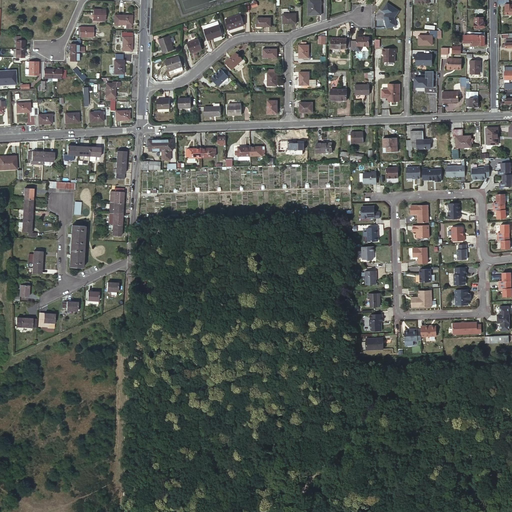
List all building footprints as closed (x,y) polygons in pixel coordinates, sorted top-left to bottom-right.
[(308,0),(308,15),(321,15),(320,0),(308,0)] [(387,2),(382,10),(386,13),(384,16),(387,28),(397,25),(395,18),(400,10),(387,2)] [(94,9),(94,20),(106,20),(106,9),(94,9)] [(284,13),(284,23),(297,23),(297,13),(284,13)] [(132,15),(115,14),(114,24),(126,24),(125,28),(131,28),(132,15)] [(226,20),(229,30),(244,25),(241,15),(226,20)] [(257,17),(257,26),(271,26),(271,17),(257,17)] [(475,28),(480,28),(485,28),(485,24),(483,24),(483,18),(475,18),(475,28)] [(201,26),(203,31),(218,25),(216,21),(201,26)] [(203,31),(206,41),(221,36),(218,25),(203,31)] [(76,36),(94,37),(94,27),(78,27),(78,31),(76,31),(76,36)] [(123,37),(123,50),(132,50),(132,32),(122,32),(122,37),(123,37)] [(484,42),(484,32),(474,32),(474,36),(464,36),(464,45),(486,45),(486,42),(484,42)] [(16,40),(16,48),(24,48),(24,40),(20,40),(20,35),(13,35),(13,40),(16,40)] [(432,35),(430,35),(419,35),(419,44),(432,45),(432,35)] [(158,40),(163,54),(174,51),(169,36),(158,40)] [(331,36),(331,47),(346,48),(346,47),(346,39),(346,38),(336,38),(336,36),(331,36)] [(358,48),(358,45),(371,45),(370,36),(358,36),(358,40),(350,40),(350,47),(350,48),(358,48)] [(502,44),(502,48),(511,47),(511,38),(506,39),(506,44),(502,44)] [(186,43),(190,54),(201,50),(198,39),(186,43)] [(74,44),(70,44),(70,52),(79,53),(84,53),(84,46),(79,46),(79,44),(81,44),(81,40),(79,40),(76,40),(74,40),(74,44)] [(299,45),(299,58),(304,58),(304,60),(307,60),(307,59),(310,59),(310,56),(308,56),(309,45),(299,45)] [(16,48),(13,48),(13,57),(13,61),(20,61),(20,57),(24,57),(24,55),(26,56),(26,52),(24,52),(24,48),(16,48)] [(263,48),(263,57),(277,57),(278,49),(263,48)] [(396,48),(383,48),(383,53),(385,53),(385,56),(384,56),(384,62),(395,62),(395,53),(396,53),(396,48)] [(79,53),(70,52),(70,61),(79,61),(79,53)] [(236,53),(226,63),(233,70),(233,69),(235,71),(244,63),(241,61),(243,59),(236,53)] [(164,61),(168,72),(173,70),(174,74),(182,71),(182,69),(182,67),(178,56),(164,61)] [(124,60),(115,59),(114,73),(119,73),(119,78),(124,78),(124,60)] [(448,59),(448,69),(457,69),(457,70),(461,70),(461,59),(448,59)] [(470,60),(470,74),(479,74),(479,66),(480,66),(481,60),(470,60)] [(38,61),(26,61),(26,65),(29,65),(29,75),(38,75),(38,61)] [(57,69),(53,69),(53,77),(66,77),(66,68),(59,69),(59,67),(57,67),(57,69)] [(72,70),(79,77),(81,75),(75,67),(72,70)] [(211,78),(219,86),(229,77),(221,68),(211,78)] [(16,69),(0,69),(0,84),(17,84),(16,69)] [(53,69),(44,69),(44,78),(49,77),(53,77),(53,69)] [(299,72),(299,85),(308,85),(308,72),(299,72)] [(268,73),(268,85),(278,85),(278,73),(268,73)] [(414,77),(414,87),(433,88),(433,78),(416,77),(414,77)] [(382,88),(382,96),(387,96),(387,95),(389,95),(389,99),(400,100),(400,82),(389,82),(389,88),(387,88),(382,88)] [(116,87),(116,83),(113,83),(107,83),(106,101),(111,101),(115,101),(116,87)] [(355,83),(355,93),(370,93),(370,83),(355,83)] [(331,89),(331,99),(347,99),(347,89),(331,89)] [(443,92),(443,102),(458,102),(458,92),(443,92)] [(157,99),(158,108),(158,111),(169,111),(169,108),(170,108),(170,98),(157,99)] [(179,98),(179,107),(191,107),(191,98),(179,98)] [(478,98),(466,98),(466,107),(475,107),(475,109),(479,108),(479,104),(478,104),(478,98)] [(268,100),(268,113),(277,113),(277,100),(268,100)] [(17,105),(18,113),(31,112),(31,102),(16,103),(16,105),(17,105)] [(299,106),(299,112),(312,112),(312,102),(299,102),(298,102),(298,106),(299,106)] [(228,104),(228,114),(241,114),(241,103),(228,104)] [(204,107),(205,116),(222,115),(221,106),(204,107)] [(34,107),(35,115),(39,114),(39,124),(52,123),(52,114),(39,114),(38,107),(34,107)] [(116,111),(117,121),(130,120),(129,110),(116,111)] [(90,112),(91,121),(104,120),(103,111),(90,112)] [(65,113),(66,122),(79,122),(79,112),(65,113)] [(500,144),(498,127),(488,128),(488,132),(486,132),(487,142),(489,142),(489,145),(500,144)] [(454,129),(454,136),(457,136),(458,146),(466,146),(466,144),(471,144),(470,142),(472,142),(473,141),(474,141),(474,140),(474,138),(472,138),(472,135),(464,135),(463,129),(454,129)] [(412,140),(407,140),(408,149),(410,149),(411,159),(413,159),(413,149),(413,147),(418,147),(418,149),(431,148),(431,139),(424,139),(424,130),(411,130),(412,140)] [(351,140),(351,143),(364,142),(363,131),(351,132),(351,135),(349,135),(349,140),(351,140)] [(385,147),(388,147),(390,147),(390,151),(398,150),(397,136),(384,137),(385,147)] [(150,140),(150,145),(150,151),(161,151),(162,150),(162,139),(150,140)] [(162,139),(162,150),(163,159),(168,159),(171,159),(171,150),(173,150),(173,139),(162,139)] [(317,143),(317,152),(332,152),(332,143),(317,143)] [(79,146),(68,145),(68,154),(78,155),(79,146)] [(78,155),(90,156),(91,146),(79,146),(78,155)] [(91,146),(90,156),(90,161),(96,161),(96,156),(100,156),(101,147),(91,146)] [(262,146),(251,147),(251,156),(263,156),(263,154),(266,154),(265,150),(265,146),(262,146)] [(251,156),(251,147),(238,147),(239,148),(237,149),(237,151),(236,151),(236,155),(239,155),(239,157),(251,156)] [(202,149),(202,158),(214,157),(214,156),(217,156),(216,148),(214,149),(214,148),(202,149)] [(191,159),(202,158),(202,149),(190,149),(190,150),(187,150),(188,157),(191,157),(191,159)] [(118,150),(117,162),(125,162),(126,151),(118,150)] [(42,164),(43,160),(44,151),(33,151),(28,151),(28,158),(32,159),(36,160),(35,164),(42,164)] [(44,151),(43,160),(54,161),(55,152),(44,151)] [(290,155),(291,160),(291,162),(296,162),(295,158),(298,158),(298,151),(282,152),(282,156),(290,155)] [(0,156),(0,169),(17,168),(16,156),(0,156)] [(117,162),(116,178),(124,178),(125,162),(117,162)] [(149,162),(142,162),(141,170),(149,170),(149,169),(155,170),(155,164),(149,164),(149,162)] [(499,170),(499,174),(503,174),(510,174),(510,170),(510,162),(502,162),(502,170),(499,170)] [(465,176),(465,165),(447,166),(447,176),(465,176)] [(490,176),(489,165),(485,166),(485,167),(479,167),(479,168),(472,168),(472,174),(473,174),(473,178),(474,179),(479,179),(485,179),(485,176),(490,176)] [(420,166),(407,167),(407,178),(416,177),(416,178),(420,178),(420,166)] [(398,167),(387,168),(387,178),(398,177),(398,167)] [(423,168),(423,179),(435,179),(436,181),(441,181),(441,169),(428,169),(428,168),(423,168)] [(377,183),(376,171),(372,172),(364,172),(364,183),(368,183),(369,182),(370,182),(370,183),(373,183),(377,183)] [(510,174),(503,174),(504,182),(500,183),(500,187),(511,186),(511,182),(511,174),(510,174)] [(25,188),(24,198),(33,199),(34,189),(25,188)] [(115,191),(111,191),(110,202),(123,203),(124,192),(115,191)] [(494,206),(505,205),(505,202),(505,193),(497,194),(497,202),(494,202),(494,206)] [(24,198),(23,209),(32,210),(33,199),(24,198)] [(123,203),(110,202),(109,213),(110,213),(122,214),(123,203)] [(448,213),(448,218),(460,218),(460,213),(459,213),(459,210),(460,209),(460,204),(459,203),(449,203),(450,213),(448,213)] [(411,205),(411,214),(418,214),(419,222),(429,222),(428,204),(411,205)] [(505,209),(505,205),(494,206),(494,210),(497,210),(498,218),(506,217),(506,209),(505,209)] [(362,206),(362,218),(375,217),(375,218),(380,218),(380,211),(375,212),(374,206),(362,206)] [(23,220),(31,221),(32,210),(23,209),(23,220)] [(113,224),(122,225),(122,214),(110,213),(109,224),(113,224)] [(31,231),(31,221),(23,220),(22,231),(28,231),(31,231)] [(121,236),(122,225),(113,224),(112,235),(121,236)] [(429,224),(413,225),(413,231),(417,231),(417,237),(430,237),(429,224)] [(498,236),(509,236),(509,232),(510,232),(509,224),(501,224),(501,232),(498,232),(498,236)] [(85,226),(72,225),(69,267),(82,267),(85,226)] [(453,241),(465,240),(465,235),(464,236),(464,227),(463,226),(452,227),(453,241)] [(378,227),(368,227),(368,241),(378,241),(378,227)] [(509,236),(498,236),(498,240),(502,240),(502,248),(510,248),(510,239),(509,236)] [(458,243),(458,259),(467,259),(467,244),(458,243)] [(374,246),(363,246),(363,259),(369,259),(369,260),(373,260),(374,258),(373,251),(374,251),(374,246)] [(427,247),(413,248),(414,257),(417,257),(418,256),(419,256),(419,259),(419,263),(428,263),(427,247)] [(34,251),(33,262),(42,263),(42,251),(34,251)] [(33,262),(32,273),(41,274),(42,263),(33,262)] [(454,274),(454,284),(466,284),(465,274),(466,274),(466,267),(455,267),(455,274),(454,274)] [(431,269),(420,269),(421,282),(431,281),(431,269)] [(377,271),(366,272),(366,285),(377,284),(376,275),(377,275),(377,271)] [(500,284),(511,283),(511,280),(511,271),(503,271),(503,280),(500,280),(500,284)] [(21,281),(19,296),(28,296),(29,282),(21,281)] [(107,291),(113,291),(117,292),(118,292),(119,283),(108,282),(107,291)] [(511,287),(511,283),(500,284),(500,288),(503,288),(503,296),(511,296),(511,287)] [(432,290),(419,291),(419,297),(419,299),(412,300),(412,307),(432,306),(432,290)] [(455,290),(456,305),(468,305),(468,299),(471,299),(471,295),(469,294),(468,294),(468,290),(455,290)] [(87,300),(93,300),(98,301),(99,292),(88,291),(87,300)] [(380,294),(367,294),(367,298),(369,298),(369,306),(381,306),(383,306),(383,302),(380,302),(380,294)] [(62,301),(61,308),(66,308),(66,311),(77,311),(78,302),(67,301),(67,302),(62,301)] [(499,319),(511,318),(511,314),(510,314),(510,306),(502,306),(502,314),(499,315),(499,319)] [(54,327),(54,323),(55,313),(44,313),(43,322),(48,322),(48,327),(54,327)] [(383,314),(371,314),(371,320),(370,320),(370,326),(371,326),(371,329),(373,331),(382,330),(382,322),(383,322),(383,314)] [(21,317),(21,326),(32,327),(32,318),(21,317)] [(511,322),(511,318),(499,319),(500,323),(503,322),(503,331),(511,330),(511,322)] [(454,323),(454,334),(482,333),(481,325),(477,325),(477,322),(454,323)] [(421,327),(422,337),(437,336),(436,326),(421,327)] [(413,330),(405,330),(405,340),(417,340),(417,329),(413,329),(413,330)] [(383,338),(367,339),(367,349),(384,348),(383,338)]
